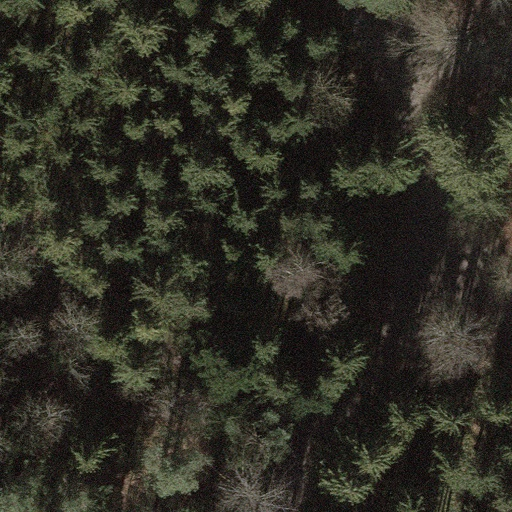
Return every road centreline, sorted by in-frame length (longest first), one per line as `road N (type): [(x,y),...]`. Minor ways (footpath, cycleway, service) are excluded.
road 1 (track): [(299,511),(403,347),(440,178)]
road 2 (track): [(375,26),(440,178),(511,314)]
road 3 (track): [(375,26),(511,72)]
